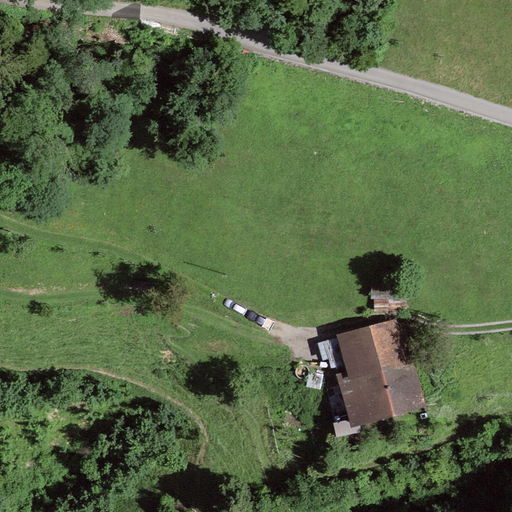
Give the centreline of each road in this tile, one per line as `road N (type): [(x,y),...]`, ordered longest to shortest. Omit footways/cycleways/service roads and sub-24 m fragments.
road 1 (residential): [(511,116),(194,19),(19,0)]
road 2 (track): [(295,339),(156,265),(0,221)]
road 3 (track): [(511,323),(432,326),(389,317),(295,339)]
road 4 (track): [(160,302),(0,292)]
road 5 (track): [(295,339),(257,336),(160,302)]
